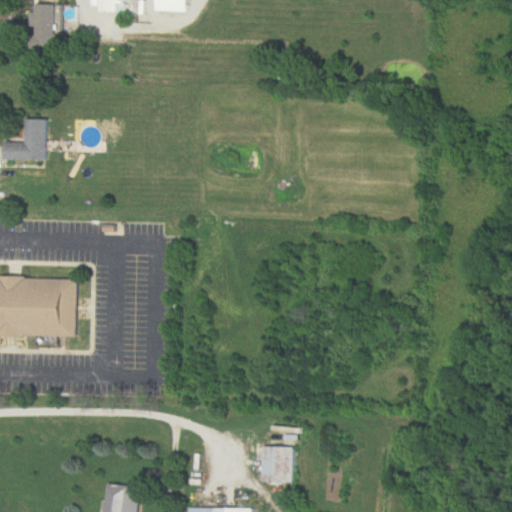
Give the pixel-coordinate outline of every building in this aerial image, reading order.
[(104,4),(104,12),(130,12),(129,0),(95,0),(96,4),(104,4)] [(193,0),(159,0),(159,12),(194,12),(193,0)] [(36,51),(63,51),(63,4),(36,4),(36,26),(36,51)] [(9,159),(52,159),(52,118),(30,118),(30,142),(9,142),(9,159)] [(0,336),(81,337),(81,278),(0,277),(0,336)] [(300,447),(267,447),(267,482),(300,482),(300,447)] [(141,511),(143,486),(111,485),(109,511),(141,511)]
